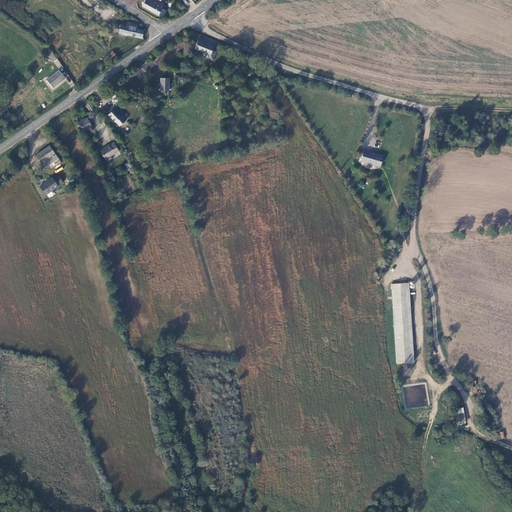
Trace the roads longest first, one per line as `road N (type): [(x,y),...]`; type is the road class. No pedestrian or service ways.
road 1 (unclassified): [(192,16),(284,68),(427,109),(410,279)]
road 2 (secondary): [(164,35),(0,148)]
road 3 (unknown): [(413,249),(430,295),(439,362),(457,392)]
